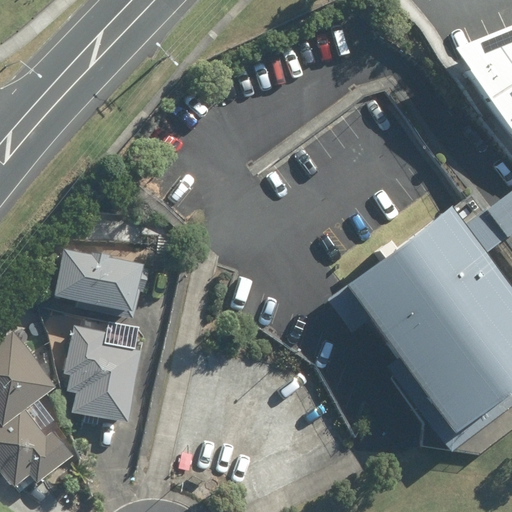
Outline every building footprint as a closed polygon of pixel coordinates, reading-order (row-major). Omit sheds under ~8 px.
[(511,21),(451,45),(511,134),(511,21)] [(452,206),(326,299),(350,331),(368,318),(398,359),(387,367),(450,451),(511,405),(511,287),(486,252),(511,232),(511,188),(465,224),(452,206)] [(55,294),(131,311),(140,265),(107,258),(108,255),(92,251),(91,254),(65,249),(55,294)] [(70,390),(79,392),(75,412),(126,423),(140,351),(104,344),(107,331),(76,324),(67,371),(73,372),(70,390)] [(43,438),(33,425),(23,412),(37,401),(53,388),(10,333),(0,341),(0,477),(9,489),(26,475),(34,485),(69,457),(50,433),(43,438)]
